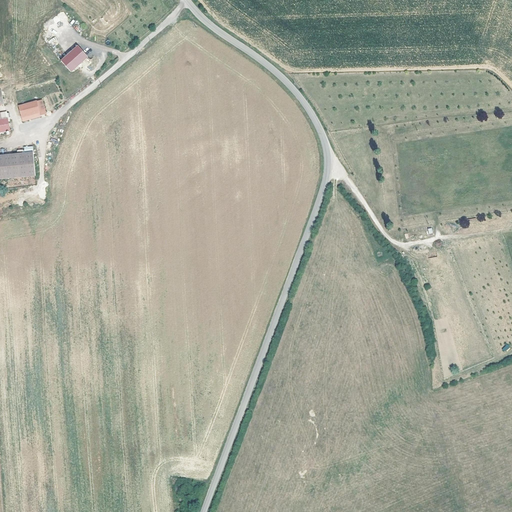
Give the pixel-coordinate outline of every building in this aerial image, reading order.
[(48,41),(51,45),(58,41),(55,37),(48,41)] [(61,60),(71,72),(88,57),(77,45),(61,60)] [(22,106),(25,116),(40,112),(41,115),(46,113),(42,101),(22,106)] [(0,157),(0,177),(31,175),(29,155),(0,157)] [(430,227),(413,231),(415,240),(431,237),(430,227)]
